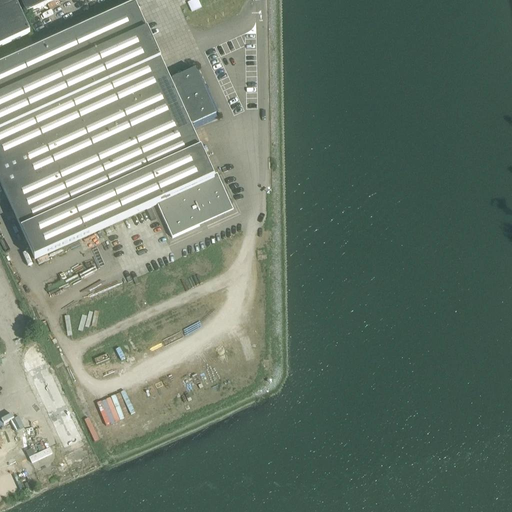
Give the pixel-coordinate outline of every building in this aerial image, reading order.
[(0,0),(0,47),(29,34),(13,0),(0,0)] [(59,0),(20,0),(28,15),(59,0)] [(193,0),(188,3),(192,12),(203,7),(199,0),(193,0)] [(227,210),(191,130),(216,119),(208,102),(210,99),(209,96),(205,94),(195,72),(170,84),(135,5),(0,65),(0,185),(34,261),(157,206),(172,239),(199,227),(198,223),(227,210)] [(64,449),(82,441),(48,370),(45,365),(46,364),(37,343),(33,345),(34,346),(32,347),(31,348),(30,349),(28,350),(27,351),(26,352),(26,354),(25,355),(24,357),(24,359),(24,360),(23,362),(23,363),(24,365),(24,367),(24,368),(25,370),(24,370),(26,374),(28,373),(64,449)] [(94,440),(102,437),(93,417),(86,420),(94,440)]
